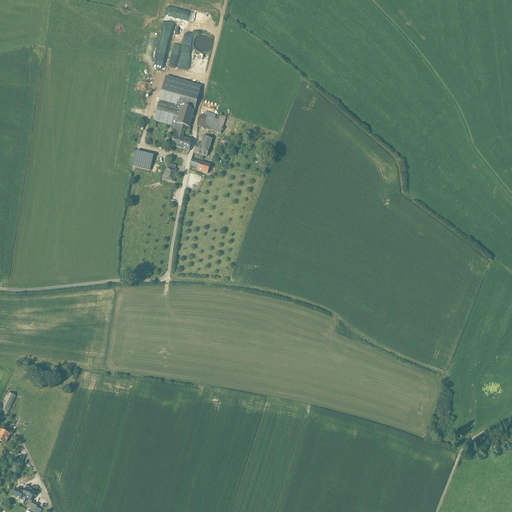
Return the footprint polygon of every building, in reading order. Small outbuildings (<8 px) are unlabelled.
[(172,9),(170,15),(188,19),(189,13),(172,9)] [(184,45),(192,46),(194,34),(186,33),(184,45)] [(211,47),(212,43),(211,40),(209,37),(206,35),(202,34),(199,35),(196,37),(194,40),(194,43),(194,47),(196,50),(199,52),(203,52),(206,52),(209,50),(211,47)] [(166,77),(162,90),(197,100),(201,87),(166,77)] [(197,100),(162,90),(159,101),(194,111),(197,100)] [(194,111),(159,101),(154,121),(175,127),(180,128),(179,133),(178,137),(183,138),(185,131),(189,132),(191,128),(190,127),(194,111)] [(219,120),(202,114),(198,126),(221,133),(226,117),(220,116),(219,120)] [(183,138),(178,137),(179,133),(174,132),(173,135),(174,136),(171,147),(189,152),(192,140),(183,138)] [(212,139),(203,137),(201,145),(196,144),(194,153),(207,157),(212,139)] [(154,156),(136,151),(132,163),(151,168),(154,156)] [(200,162),(192,159),(190,165),(199,168),(200,162)] [(214,166),(200,162),(199,168),(198,171),(212,175),(214,166)] [(175,170),(168,168),(166,176),(165,176),(164,180),(174,182),(175,176),(174,176),(176,170),(175,170)] [(65,379),(69,382),(74,377),(70,374),(65,379)] [(8,393),(0,409),(8,413),(16,396),(8,393)] [(7,433),(1,430),(0,431),(0,435),(8,439),(10,434),(9,434),(7,433)] [(24,493),(16,489),(12,496),(25,502),(26,499),(31,501),(35,493),(26,488),(24,493)] [(32,501),(30,506),(36,509),(37,507),(38,504),(32,501)]
